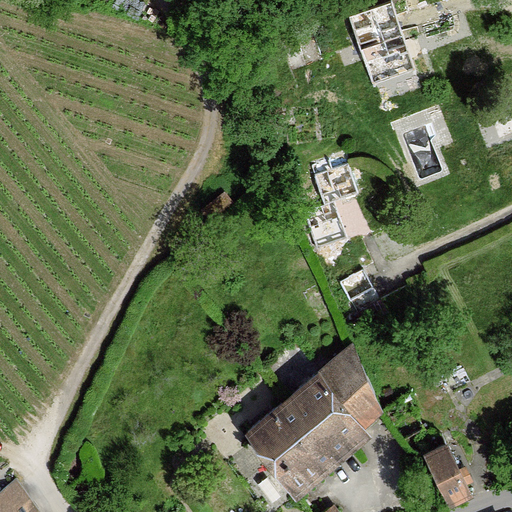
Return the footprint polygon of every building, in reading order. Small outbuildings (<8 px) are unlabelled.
[(416,69),(391,1),(348,17),(373,85),(416,69)] [(364,192),(349,150),(313,162),(327,202),(306,210),(320,250),(353,239),(340,200),(364,192)] [(226,190),(203,206),(211,217),(234,201),(226,190)] [(382,298),(363,265),(338,278),(357,312),(382,298)] [(320,367),(248,428),(296,490),(297,492),(300,490),(350,447),(357,441),(370,430),(365,424),(384,408),(352,339),(320,367)] [(466,366),(442,379),(450,394),(474,381),(466,366)] [(474,490),(449,441),(428,451),(453,500),(474,490)] [(37,511),(15,483),(0,493),(0,511),(37,511)]
